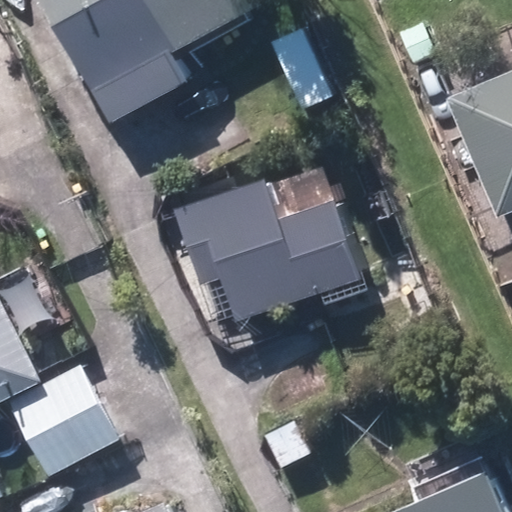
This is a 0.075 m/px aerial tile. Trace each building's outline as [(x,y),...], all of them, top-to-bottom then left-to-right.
[(60,0),(125,119),(206,76),(189,45),(272,0),(60,0)] [(5,17),(0,19),(0,129),(48,107),(5,17)] [(511,212),(511,70),(446,99),(498,218),(511,212)] [(382,270),(356,195),(297,215),(281,170),(184,203),(211,284),(238,275),(251,314),(382,270)] [(0,259),(0,401),(56,374),(0,259)] [(132,431),(94,360),(20,400),(58,471),(132,431)] [(311,410),(271,428),(289,467),(329,449),(311,410)] [(511,511),(511,475),(506,462),(501,464),(495,451),(429,480),(435,495),(396,511),(511,511)] [(191,511),(183,493),(140,511),(191,511)]
